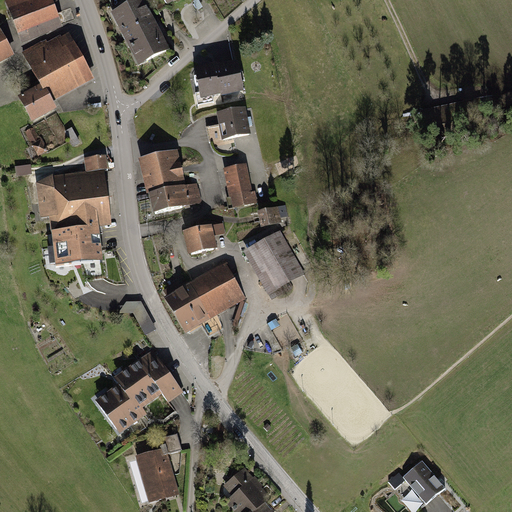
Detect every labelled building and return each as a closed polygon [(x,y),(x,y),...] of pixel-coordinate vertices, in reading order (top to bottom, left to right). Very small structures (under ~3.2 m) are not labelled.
[(1,0),(14,37),(17,45),(57,30),(54,21),(47,0),(1,0)] [(137,0),(109,16),(137,68),(169,50),(140,0),(137,0)] [(51,103),(91,82),(67,35),(60,39),(59,38),(45,45),(43,42),(20,55),(37,87),(40,93),(44,91),(51,103)] [(0,67),(12,61),(0,39),(0,67)] [(236,65),(190,74),(197,107),(243,98),(236,65)] [(29,124),(55,111),(51,103),(44,91),(40,93),(37,87),(15,99),(29,124)] [(478,99),(420,113),(424,130),(482,117),(478,99)] [(245,109),(215,114),(220,143),(250,137),(248,128),(251,127),(249,120),(247,120),(245,109)] [(35,156),(46,151),(41,140),(38,142),(31,129),(23,133),(35,156)] [(63,133),(72,148),(79,144),(70,129),(63,133)] [(148,196),(151,215),(202,204),(197,184),(184,186),(176,151),(136,159),(144,197),(148,196)] [(85,174),(31,179),(35,220),(46,219),(51,270),(101,265),(97,229),(111,227),(104,158),(83,160),(85,174)] [(245,165),(222,170),(228,199),(225,200),(227,210),(257,204),(255,194),(252,195),(245,165)] [(29,166),(13,168),(13,177),(30,176),(29,166)] [(286,208),(256,213),(260,231),(288,226),(286,208)] [(223,226),(182,234),(187,258),(217,252),(214,239),(225,237),(223,226)] [(242,255),(270,302),(277,298),(275,294),(305,276),(278,233),(242,255)] [(224,265),(162,300),(183,337),(245,302),(224,265)] [(147,337),(158,331),(148,313),(137,319),(147,337)] [(181,396),(151,354),(135,365),(159,398),(165,407),(169,405),(181,396)] [(135,365),(111,382),(114,386),(140,422),(146,418),(141,411),(159,398),(135,365)] [(114,386),(92,402),(118,438),(140,422),(114,386)] [(165,449),(133,458),(134,463),(129,464),(141,507),(179,496),(173,478),(179,476),(181,452),(176,436),(162,440),(165,449)] [(422,464),(403,480),(426,508),(445,492),(422,464)] [(244,470),(222,488),(231,498),(224,504),(231,511),(251,511),(261,504),(263,502),(252,489),(256,486),(244,470)]
